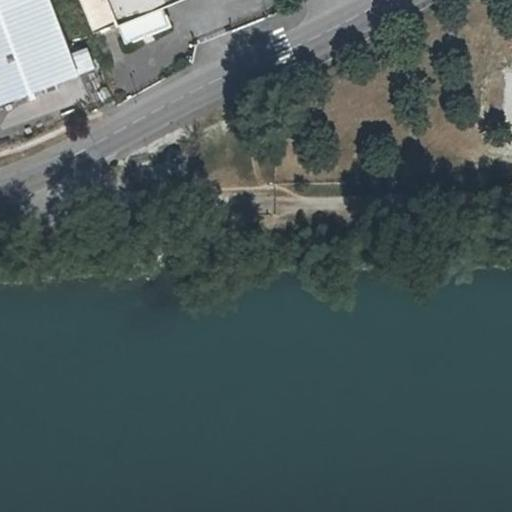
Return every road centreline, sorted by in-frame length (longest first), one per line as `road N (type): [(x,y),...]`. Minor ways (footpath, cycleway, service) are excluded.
road 1 (track): [(0,199),(511,201)]
road 2 (residential): [(0,188),(388,0)]
